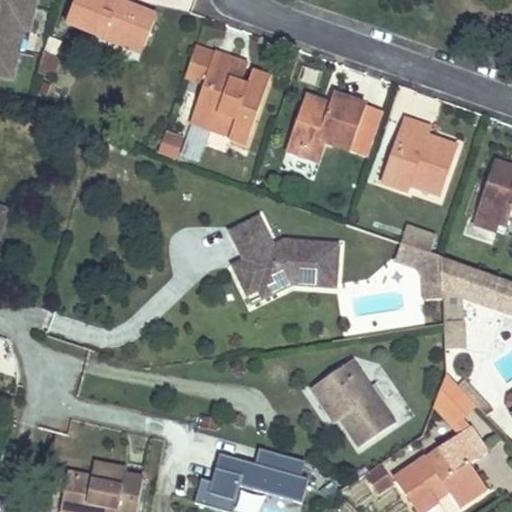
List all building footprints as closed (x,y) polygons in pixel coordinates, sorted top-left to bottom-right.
[(0,0),(0,44),(10,47),(14,28),(22,29),(28,0),(0,0)] [(155,24),(124,10),(126,5),(118,1),(115,0),(77,0),(67,24),(124,48),(124,47),(128,38),(145,46),(155,24)] [(157,18),(128,5),(126,5),(124,10),(155,24),(155,22),(157,18)] [(18,49),(22,29),(14,28),(10,47),(18,49)] [(56,60),(63,42),(51,37),(44,55),(56,60)] [(141,55),(145,46),(128,38),(124,47),(124,48),(141,55)] [(0,75),(3,76),(10,47),(0,44),(0,75)] [(205,84),(215,55),(216,54),(197,46),(197,48),(186,77),(205,84)] [(247,146),(272,78),(256,71),(249,88),(240,85),(231,81),(237,62),(237,61),(216,54),(215,55),(205,84),(192,123),(213,131),(218,121),(237,129),(233,140),(247,146)] [(240,85),(248,66),(246,65),(237,61),(237,62),(231,81),(240,85)] [(367,157),(383,113),(336,95),(331,105),(308,97),(293,137),(301,141),(302,141),(297,153),(296,154),(321,164),(331,136),(337,138),(334,145),(367,157)] [(441,198),(460,145),(427,133),(425,139),(424,141),(416,138),(420,125),(405,120),(388,168),(395,171),(390,185),(390,187),(409,194),(412,188),(441,198)] [(427,133),(428,128),(420,125),(416,138),(424,141),(425,139),(427,133)] [(190,127),(181,156),(198,162),(207,133),(190,127)] [(165,132),(159,156),(178,160),(183,136),(165,132)] [(297,153),(302,141),(301,141),(293,137),(287,151),(296,154),(297,153)] [(511,167),(497,162),(477,217),(507,228),(511,213),(511,167)] [(390,185),(395,171),(388,168),(382,184),(390,187),(390,185)] [(0,235),(8,214),(0,210),(0,235)] [(262,216),(231,232),(245,260),(261,292),(289,277),(296,279),(295,286),(339,289),(342,244),(285,240),(276,245),(262,216)] [(424,248),(430,234),(408,226),(403,240),(424,248)] [(511,282),(442,258),(444,328),(444,347),(462,347),(461,295),(511,312),(511,282)] [(245,260),(236,265),(256,305),(295,286),(296,279),(289,277),(261,292),(245,260)] [(392,427),(349,363),(308,391),(317,405),(323,402),(337,423),(356,451),(392,427)] [(455,387),(443,377),(434,400),(458,427),(468,417),(479,407),(474,401),(455,387)] [(455,387),(474,401),(479,407),(486,415),(493,410),(459,382),(455,387)] [(511,397),(493,410),(486,415),(507,437),(511,434),(511,397)] [(337,423),(323,402),(317,405),(332,426),(337,423)] [(475,427),(468,417),(458,427),(465,434),(475,427)] [(486,490),(469,463),(489,449),(475,427),(465,434),(395,480),(405,496),(408,494),(419,511),(428,511),(452,496),(459,507),(486,490)] [(250,463),(215,453),(207,481),(196,478),(189,502),(224,511),(226,511),(235,485),(297,503),(304,479),(296,476),(300,461),(254,447),(250,463)] [(138,511),(144,481),(125,477),(127,471),(96,464),(93,478),(69,473),(61,511),(107,511),(109,507),(119,509),(119,511),(138,511)] [(391,485),(380,469),(369,477),(379,493),(391,485)]
